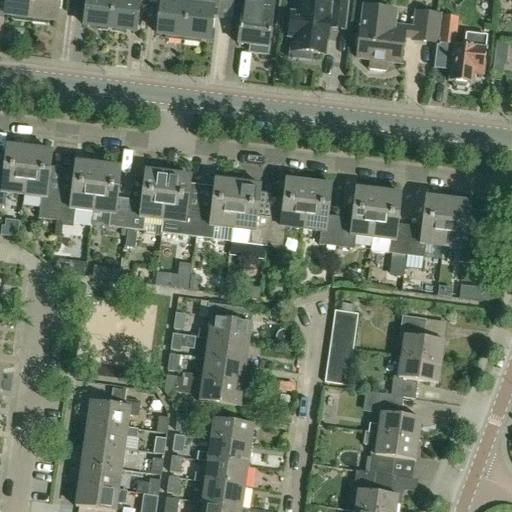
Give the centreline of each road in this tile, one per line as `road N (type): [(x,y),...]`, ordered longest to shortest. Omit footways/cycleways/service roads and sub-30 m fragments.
road 1 (tertiary): [(511,143),(170,95)]
road 2 (residential): [(502,187),(163,143)]
road 3 (residential): [(14,511),(35,372),(27,348),(38,286)]
road 4 (residential): [(290,511),(315,304)]
road 5 (tertiary): [(170,95),(0,75)]
road 6 (residential): [(163,143),(0,122)]
